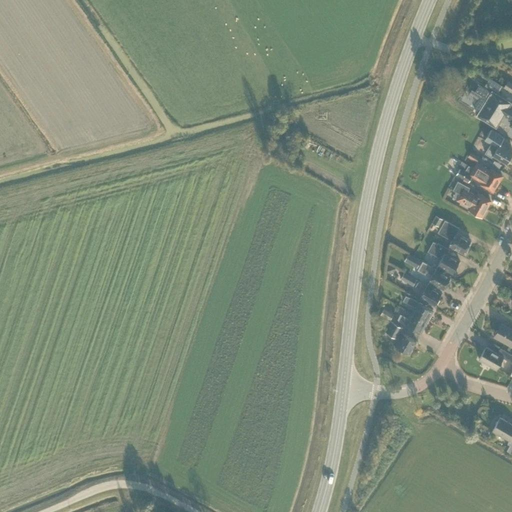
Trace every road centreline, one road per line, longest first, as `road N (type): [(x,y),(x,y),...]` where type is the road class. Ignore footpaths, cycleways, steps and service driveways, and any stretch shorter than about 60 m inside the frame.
road 1 (primary): [(342,386),(379,141),(429,0)]
road 2 (tertiary): [(442,363),(511,234)]
road 3 (primary): [(319,511),(342,386)]
